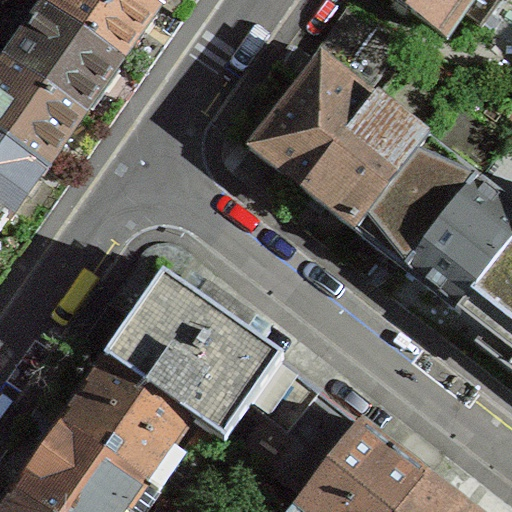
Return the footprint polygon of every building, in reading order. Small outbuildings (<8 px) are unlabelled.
[(49,0),(0,70),(0,216),(6,221),(13,211),(52,156),(91,99),(127,48),(160,0),(49,0)] [(391,0),(447,38),(473,0),(391,0)] [(414,52),(353,10),(323,53),(381,94),(414,52)] [(458,312),(511,242),(511,209),(321,61),(251,150),(262,159),(315,200),(389,258),(418,281),(458,312)] [(511,242),(458,312),(511,354),(511,242)] [(106,358),(108,359),(192,418),(226,442),(252,404),(298,441),(275,476),(305,497),(360,426),(359,426),(359,427),(280,364),(283,360),(247,335),(256,322),(224,300),(207,289),(198,301),(163,276),(121,336),(106,358)] [(124,511),(192,418),(108,359),(74,407),(26,475),(0,511),(124,511)] [(303,511),(469,511),(448,495),(382,444),(360,426),(305,497),(297,507),(303,511)]
